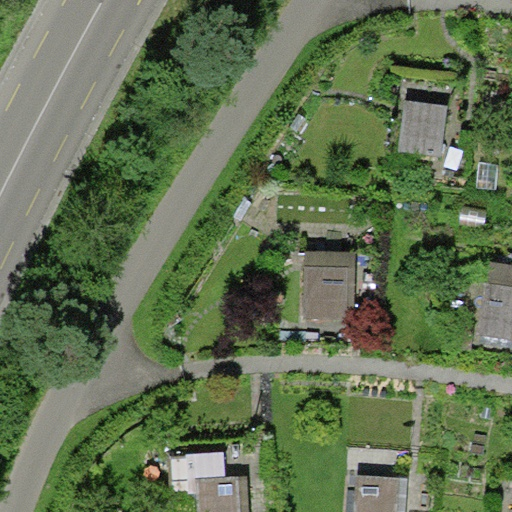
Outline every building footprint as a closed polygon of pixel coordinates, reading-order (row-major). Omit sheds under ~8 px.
[(408,92),(400,143),(442,150),(450,98),(408,92)] [(304,246),(305,316),(355,315),(354,245),(304,246)] [(511,258),(488,254),(476,330),(511,335),(511,258)] [(199,487),(199,511),(244,511),(244,470),(224,470),(224,447),(184,447),(185,487),(199,487)] [(357,467),(353,511),(399,511),(402,470),(357,467)]
